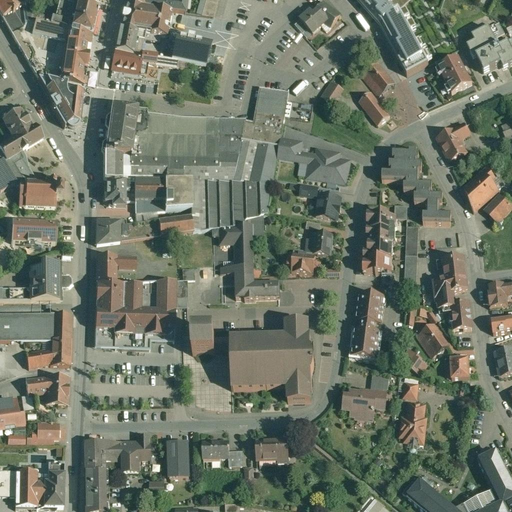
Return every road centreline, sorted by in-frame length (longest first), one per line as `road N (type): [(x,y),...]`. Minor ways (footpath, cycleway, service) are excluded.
road 1 (residential): [(418,127),(387,144),(360,195),(335,383),(321,409),(278,424),(75,430)]
road 2 (tertiary): [(75,430),(85,212),(74,166)]
road 3 (residential): [(476,277),(460,206),(418,127)]
road 4 (residential): [(511,427),(492,386),(476,277)]
road 5 (residential): [(334,0),(365,32),(418,127)]
